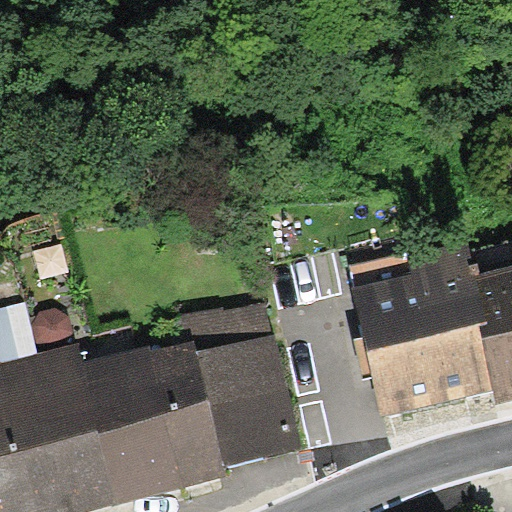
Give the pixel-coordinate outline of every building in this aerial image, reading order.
[(413,285),(357,298),(385,417),(492,392),(465,276),(458,248),(407,260),(413,285)] [(511,264),(465,276),(492,392),(496,408),(511,404),(511,264)] [(270,307),(189,319),(230,474),(305,453),(270,307)] [(189,319),(79,347),(119,505),(230,474),(189,319)] [(0,511),(92,511),(119,505),(79,347),(0,365),(0,511)]
